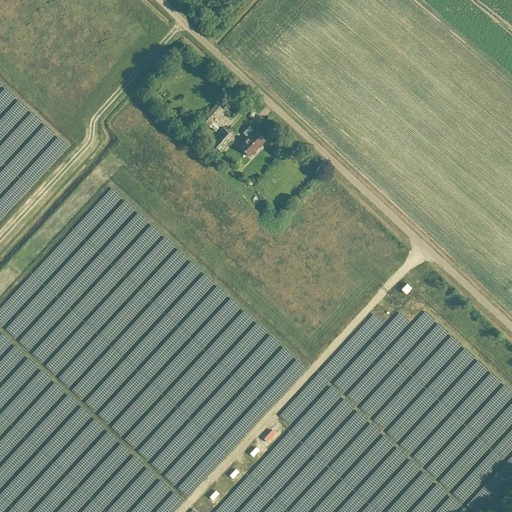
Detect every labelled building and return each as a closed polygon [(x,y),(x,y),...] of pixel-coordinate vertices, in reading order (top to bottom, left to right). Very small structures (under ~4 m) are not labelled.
[(222,107),(228,112),(236,103),(229,98),(222,107)] [(205,116),(210,120),(221,108),(216,104),(205,116)] [(250,157),(265,141),(254,131),(250,127),(243,134),(247,138),(239,147),(250,157)] [(221,153),(234,138),(223,129),(210,143),(221,153)] [(411,289),(406,285),(401,290),(406,295),(411,289)] [(259,451),(256,448),(250,455),(253,458),(259,451)] [(239,473),(236,470),(230,477),(233,480),(239,473)] [(219,495),(215,492),(209,498),(213,501),(219,495)]
